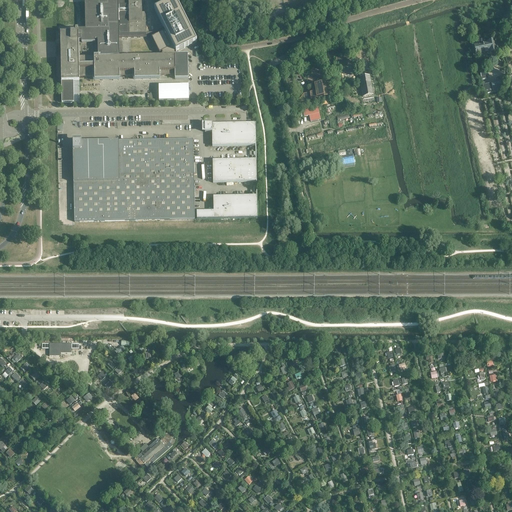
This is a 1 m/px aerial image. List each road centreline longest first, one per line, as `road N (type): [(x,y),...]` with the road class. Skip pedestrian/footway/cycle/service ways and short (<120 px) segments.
road 1 (unclassified): [(415,0),(248,47),(218,41),(191,0)]
road 2 (unclassified): [(36,113),(243,109)]
road 3 (tertiary): [(0,247),(24,209),(25,129)]
road 4 (tertiary): [(0,0),(2,120)]
